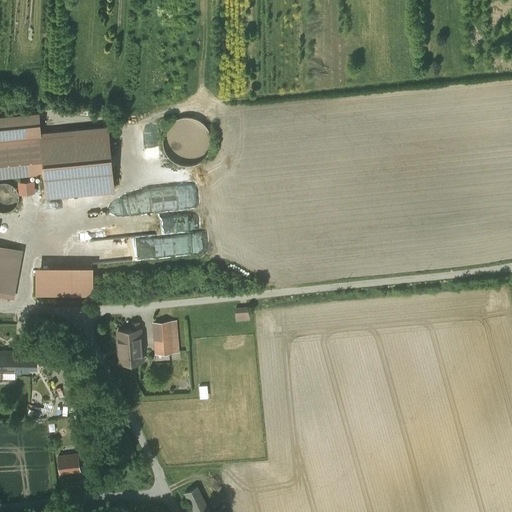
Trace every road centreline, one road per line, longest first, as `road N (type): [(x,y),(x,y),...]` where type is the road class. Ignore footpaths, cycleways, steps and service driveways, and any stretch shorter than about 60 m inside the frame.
road 1 (unclassified): [(82,309),(511,267)]
road 2 (unclassified): [(82,309),(163,490)]
road 3 (unclassified): [(163,490),(0,508)]
road 4 (track): [(203,0),(198,102),(152,117)]
